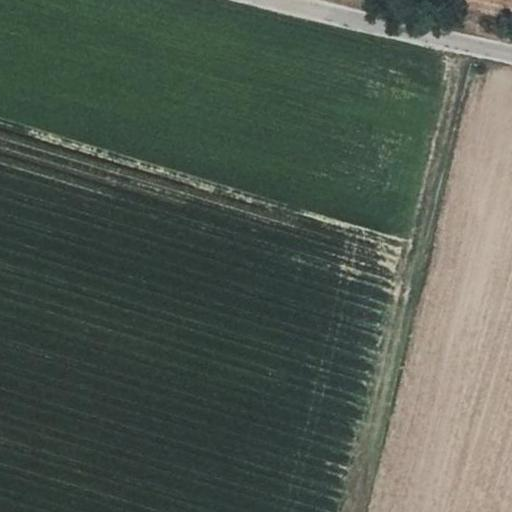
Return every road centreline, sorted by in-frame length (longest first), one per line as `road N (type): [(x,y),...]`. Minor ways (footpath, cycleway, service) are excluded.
road 1 (track): [(453,43),(344,511)]
road 2 (unclassified): [(258,0),(511,56)]
